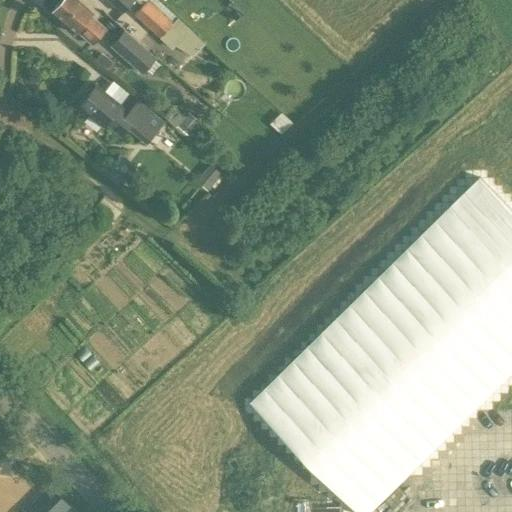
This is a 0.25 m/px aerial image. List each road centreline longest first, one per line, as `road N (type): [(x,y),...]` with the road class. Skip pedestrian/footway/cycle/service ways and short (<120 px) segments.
road 1 (unclassified): [(0,386),(113,511)]
road 2 (unclassified): [(0,117),(2,66),(24,0)]
